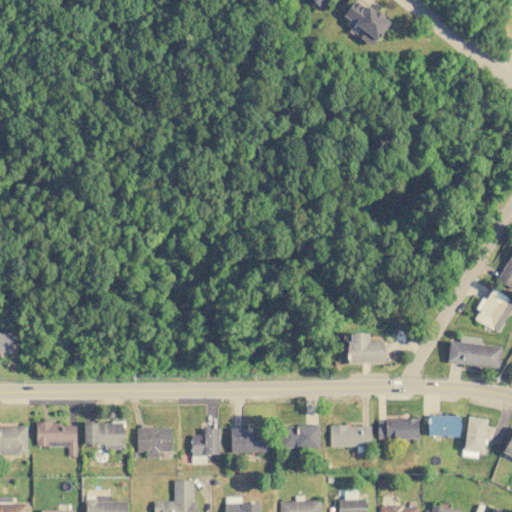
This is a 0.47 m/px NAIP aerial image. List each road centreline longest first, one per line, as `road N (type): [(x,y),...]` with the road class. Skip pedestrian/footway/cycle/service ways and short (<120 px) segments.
road 1 (residential): [(0,394),(444,387),(511,397)]
road 2 (residential): [(400,388),(511,203)]
road 3 (residential): [(511,84),(404,0)]
